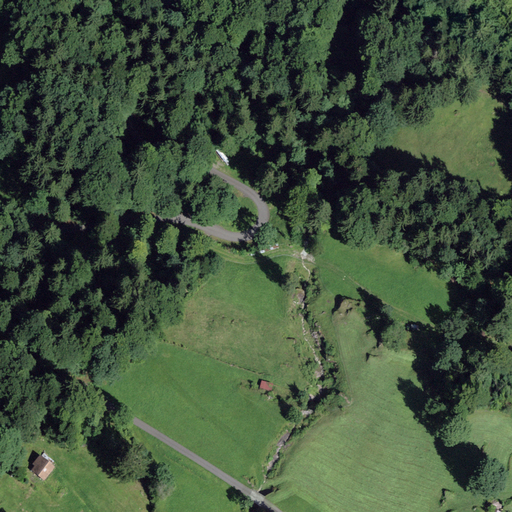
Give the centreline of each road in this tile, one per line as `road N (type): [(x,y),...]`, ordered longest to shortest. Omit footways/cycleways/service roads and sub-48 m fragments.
road 1 (unclassified): [(0,212),(55,228),(179,218),(240,236),(261,221),(262,207),(245,189),(134,125),(119,33),(98,0)]
road 2 (track): [(163,217),(240,258),(285,249),(310,254),(387,305),(456,337)]
road 3 (unclassified): [(277,511),(83,389),(0,348)]
